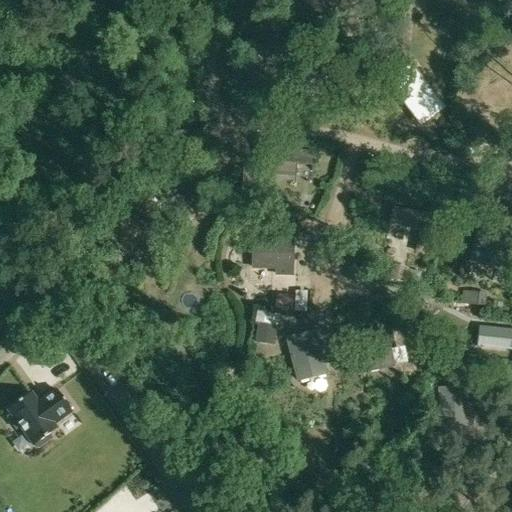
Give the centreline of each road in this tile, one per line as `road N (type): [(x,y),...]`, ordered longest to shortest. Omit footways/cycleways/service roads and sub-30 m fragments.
road 1 (unclassified): [(194,511),(46,298)]
road 2 (unknown): [(178,118),(46,298)]
road 3 (unknown): [(101,377),(53,432),(63,466),(99,488)]
